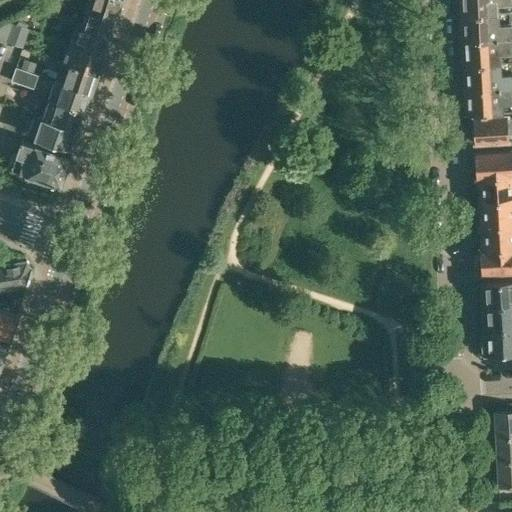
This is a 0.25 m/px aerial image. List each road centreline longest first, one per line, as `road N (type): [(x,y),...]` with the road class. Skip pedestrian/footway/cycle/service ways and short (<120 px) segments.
road 1 (residential): [(454,384),(433,0)]
road 2 (tertiary): [(72,241),(149,0)]
road 3 (tertiary): [(0,447),(72,241)]
road 4 (residential): [(461,511),(454,384)]
